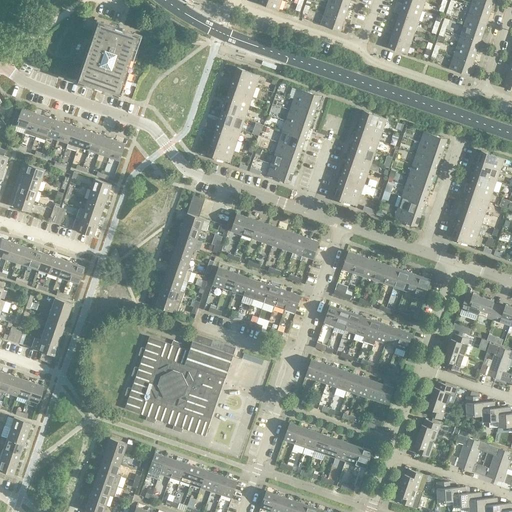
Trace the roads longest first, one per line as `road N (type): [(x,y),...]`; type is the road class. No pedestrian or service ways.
road 1 (unclassified): [(306,209),(205,176),(150,127),(23,81),(1,62)]
road 2 (residential): [(487,92),(377,62),(360,47),(235,0)]
road 3 (residential): [(244,511),(295,357)]
road 4 (residential): [(295,357),(342,223)]
road 5 (residential): [(391,453),(511,496)]
